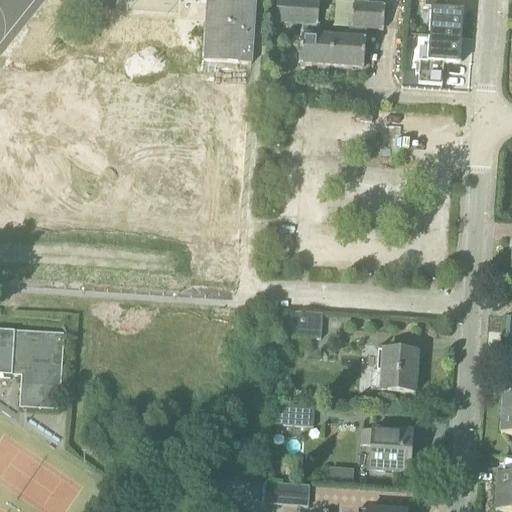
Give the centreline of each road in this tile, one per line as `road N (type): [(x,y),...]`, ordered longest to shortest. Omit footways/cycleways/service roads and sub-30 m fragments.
road 1 (residential): [(470,308),(239,294)]
road 2 (residential): [(265,87),(486,101)]
road 3 (residential): [(457,511),(470,308)]
road 4 (residential): [(484,120),(470,308)]
